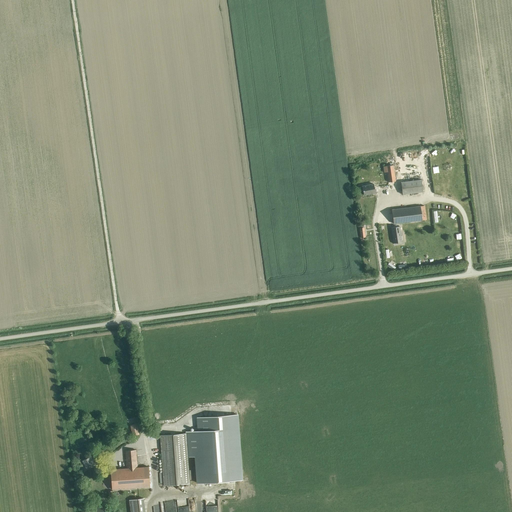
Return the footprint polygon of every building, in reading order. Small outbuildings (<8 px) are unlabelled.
[(393,165),(386,166),(389,182),(396,181),(393,165)] [(401,182),(402,194),(423,192),(421,180),(401,182)] [(374,184),(362,186),(364,195),(375,193),(374,184)] [(391,210),(393,224),(426,220),(424,206),(391,210)] [(392,227),(394,243),(401,242),(399,226),(392,227)] [(199,431),(186,432),(186,433),(188,457),(196,456),(197,483),(242,480),(237,414),(198,417),(199,431)] [(130,425),(132,436),(139,435),(137,424),(130,425)] [(160,435),(164,486),(190,484),(188,457),(186,433),(160,435)] [(150,487),(148,467),(137,467),(136,450),(125,451),(127,468),(111,469),(112,489),(150,487)] [(86,468),(99,461),(96,454),(79,462),(81,465),(84,464),(86,468)] [(137,499),(129,500),(130,511),(144,511),(143,498),(137,499)]
